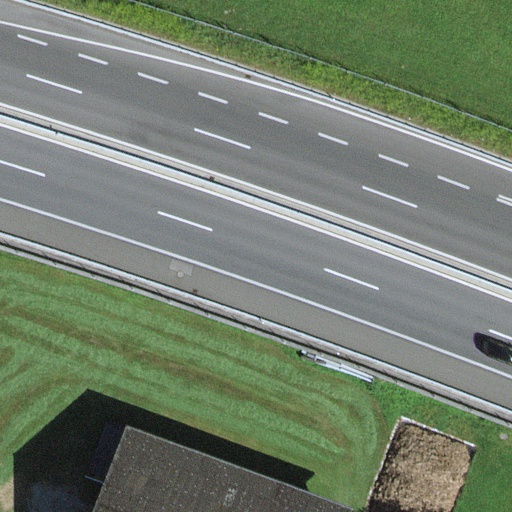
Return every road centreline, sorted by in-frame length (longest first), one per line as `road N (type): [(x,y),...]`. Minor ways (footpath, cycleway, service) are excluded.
road 1 (motorway): [(0,164),(511,340)]
road 2 (motorway): [(511,242),(0,68)]
